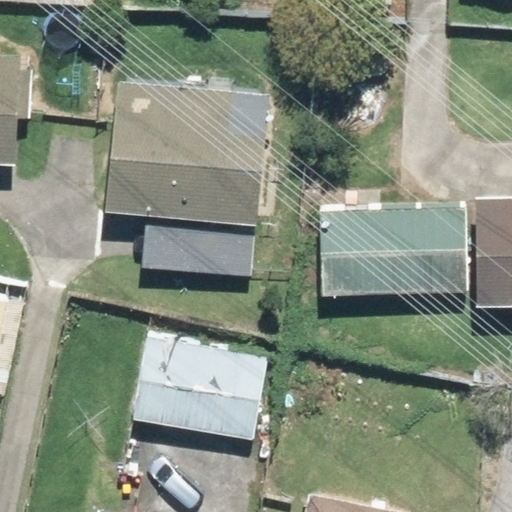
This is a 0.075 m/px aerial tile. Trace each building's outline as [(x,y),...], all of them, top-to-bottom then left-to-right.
[(19,44),(0,43),(0,153),(14,154),(19,44)] [(267,87),(116,72),(104,199),(255,213),(267,87)] [(511,183),(474,185),(476,293),(511,291),(511,183)] [(317,200),(318,291),(465,289),(464,198),(317,200)] [(0,338),(8,292),(0,290),(0,338)] [(147,331),(132,415),(256,436),(270,352),(147,331)] [(417,511),(419,508),(310,485),(304,511),(417,511)]
